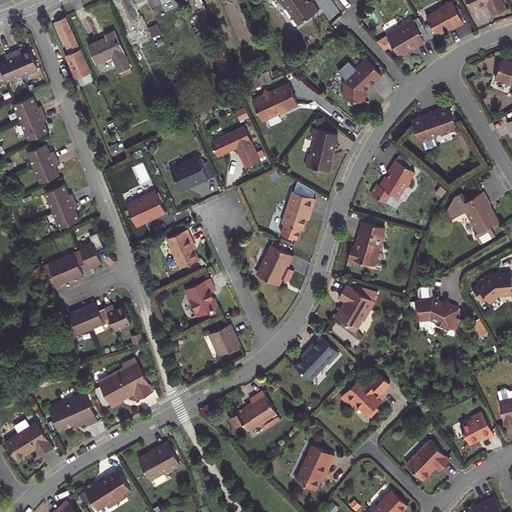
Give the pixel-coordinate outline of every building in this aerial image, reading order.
[(130,22),(139,42),(149,38),(131,0),(119,0),(129,22),(130,22)] [(142,0),(151,18),(159,14),(152,0),(142,0)] [(152,0),(159,14),(164,12),(160,3),(167,0),(152,0)] [(278,0),(283,6),(287,7),(299,24),(319,11),(311,0),(308,2),(306,0),(278,0)] [(465,0),(471,12),(487,4),(492,15),(506,9),(501,0),(465,0)] [(426,17),(437,35),(451,28),(452,29),(464,23),(453,2),(440,8),(440,9),(426,17)] [(66,17),(55,22),(69,53),(66,55),(76,78),(91,72),(81,48),(80,49),(66,17)] [(393,45),(400,57),(409,51),(408,48),(412,46),(414,49),(426,42),(413,20),(387,35),(376,41),(385,50),(393,45)] [(130,67),(115,31),(106,35),(107,37),(89,45),(97,63),(112,56),(119,72),(130,67)] [(125,35),(130,46),(136,43),(131,32),(125,35)] [(12,51),(22,75),(38,68),(30,50),(21,54),(19,49),(12,51)] [(0,63),(6,78),(7,81),(22,75),(12,51),(5,54),(8,59),(0,62),(0,63)] [(357,70),(368,60),(367,59),(356,69),(357,70)] [(511,62),(503,59),(495,78),(510,84),(511,83),(511,62)] [(365,101),(365,91),(382,75),(368,60),(357,70),(356,69),(345,79),(346,79),(344,81),(344,96),(346,99),(354,99),(354,101),(365,101)] [(119,72),(120,75),(132,71),(130,67),(119,72)] [(259,87),(273,80),(271,77),(268,70),(267,67),(253,73),(255,77),(259,87)] [(241,83),(245,93),(259,87),(255,77),(241,83)] [(262,120),(298,104),(289,83),(284,86),(284,85),(271,91),(265,89),(263,94),(253,99),(262,120)] [(176,91),(165,97),(169,105),(180,100),(176,91)] [(22,122),(45,113),(42,106),(38,107),(33,96),(14,104),(22,122)] [(412,120),(420,142),(457,129),(449,106),(444,108),(443,107),(430,112),(431,115),(426,117),(423,116),(412,120)] [(22,122),(30,140),(48,132),(44,121),(48,120),(45,113),(22,122)] [(238,147),(247,166),(261,159),(246,125),(212,141),(219,155),(238,147)] [(338,134),(314,128),(312,136),(315,137),(311,154),(309,154),(306,166),(318,169),(329,172),(332,160),(331,159),(333,149),(334,149),(338,134)] [(28,152),(35,167),(58,158),(55,151),(50,153),(46,144),(28,152)] [(196,184),(209,178),(198,155),(185,161),(185,163),(171,169),(181,189),(195,182),(196,184)] [(35,167),(41,183),(59,175),(56,166),(61,165),(58,158),(35,167)] [(377,184),(371,194),(385,202),(391,193),(396,196),(400,195),(405,187),(408,187),(411,183),(410,179),(415,171),(396,159),(388,171),(391,172),(388,177),(386,176),(380,185),(377,184)] [(53,210),(76,200),(73,194),(69,195),(64,184),(46,192),(53,210)] [(156,191),(127,204),(137,226),(148,221),(147,220),(152,218),(153,219),(166,213),(156,191)] [(292,191),(282,223),(303,230),(309,212),(311,213),(316,198),(292,191)] [(490,204),(491,203),(484,191),(467,201),(461,193),(455,196),(446,212),(451,220),(466,212),(479,233),(475,235),(480,244),(496,236),(490,226),(498,222),(494,214),(491,213),(492,207),(490,204)] [(53,210),(61,228),(80,220),(75,209),(79,207),(76,200),(53,210)] [(383,236),(386,227),(363,220),(359,234),(361,235),(359,240),(357,240),(355,247),(352,247),(349,258),(374,266),(380,246),(382,247),(385,237),(383,236)] [(167,238),(180,267),(198,259),(191,243),(193,242),(187,229),(167,238)] [(93,267),(103,263),(97,249),(104,246),(98,232),(91,235),(93,241),(80,246),(81,249),(87,263),(88,266),(92,264),(93,267)] [(277,247),(271,244),(264,259),(265,263),(261,276),(280,285),(283,278),(284,276),(289,278),(293,270),(288,267),(294,255),(284,250),(286,247),(279,243),(277,247)] [(286,247),(284,250),(294,255),(296,252),(286,247)] [(74,278),(84,274),(81,266),(87,263),(81,249),(62,257),(70,277),(73,275),(74,278)] [(48,280),(55,277),(58,285),(68,281),(67,278),(70,277),(62,257),(42,266),(48,280)] [(511,294),(511,279),(511,280),(510,275),(510,273),(509,271),(501,272),(501,275),(497,276),(495,274),(492,274),(490,274),(488,276),(486,275),(476,283),(478,285),(472,290),(480,299),(486,294),(489,298),(496,292),(499,295),(500,294),(511,293),(511,294)] [(188,288),(187,291),(191,301),(189,302),(188,304),(191,311),(194,313),(196,311),(199,316),(218,307),(212,292),(216,290),(210,277),(188,288)] [(342,307),(336,318),(357,329),(369,308),(371,307),(375,301),(371,298),(366,296),(370,289),(360,287),(358,291),(347,285),(340,298),(347,303),(345,307),(342,307)] [(416,306),(417,319),(429,318),(436,322),(438,324),(442,326),(445,325),(450,328),(455,317),(460,307),(447,301),(445,305),(440,302),(439,301),(434,298),(432,298),(431,288),(429,286),(420,286),(418,289),(418,299),(416,299),(416,301),(416,306)] [(375,291),(370,289),(366,296),(371,298),(375,291)] [(92,329),(111,321),(105,307),(99,310),(95,301),(85,305),(87,308),(83,309),(92,329)] [(111,321),(115,330),(132,323),(124,305),(115,309),(113,304),(105,307),(111,321)] [(66,324),(72,338),(92,329),(83,309),(80,311),(79,308),(69,312),(73,321),(66,324)] [(455,317),(450,328),(456,331),(462,319),(455,317)] [(486,331),(480,320),(473,324),(480,335),(486,331)] [(215,343),(221,354),(240,345),(233,331),(234,331),(231,323),(209,333),(214,344),(215,343)] [(132,335),(134,344),(143,341),(141,333),(132,335)] [(204,336),(212,355),(216,353),(209,334),(204,336)] [(295,365),(310,380),(332,357),(334,358),(339,352),(321,335),(311,346),(312,348),(295,365)] [(138,399),(154,390),(135,357),(122,364),(124,367),(99,381),(102,387),(96,390),(106,408),(112,406),(123,400),(122,399),(121,397),(126,394),(127,396),(135,392),(138,399)] [(342,396),(353,407),(357,403),(371,416),(378,409),(376,406),(381,402),(377,397),(372,393),(376,389),(380,394),(390,383),(380,373),(366,388),(358,380),(342,396)] [(511,388),(498,392),(500,399),(511,395),(511,388)] [(237,413),(231,418),(237,428),(244,423),(245,426),(247,427),(251,427),(253,426),(258,424),(258,425),(268,419),(270,421),(273,422),(276,421),(278,419),(278,416),(278,413),(263,391),(250,399),(253,403),(237,413)] [(86,392),(50,408),(59,431),(75,424),(80,422),(81,424),(88,421),(89,424),(98,420),(86,392)] [(511,397),(500,400),(504,424),(511,422),(511,397)] [(461,426),(469,443),(477,439),(478,435),(482,437),(484,440),(495,434),(482,411),(471,416),(473,420),(461,426)] [(36,448),(40,455),(53,447),(37,422),(6,441),(17,460),(36,448)] [(430,440),(407,465),(424,481),(437,467),(440,471),(451,460),(430,440)] [(151,448),(152,451),(147,454),(144,453),(137,456),(147,478),(163,471),(165,472),(172,468),(173,466),(178,464),(167,441),(151,448)] [(313,444),(296,480),(316,489),(327,467),(329,468),(335,455),(313,444)] [(95,480),(84,487),(98,510),(108,504),(110,508),(127,497),(125,494),(131,490),(118,468),(106,476),(105,479),(97,484),(95,480)] [(393,490),(370,511),(401,511),(408,505),(393,490)] [(502,511),(496,497),(482,502),(481,505),(477,507),(476,504),(465,509),(466,511),(502,511)] [(78,511),(68,500),(54,511),(78,511)]
